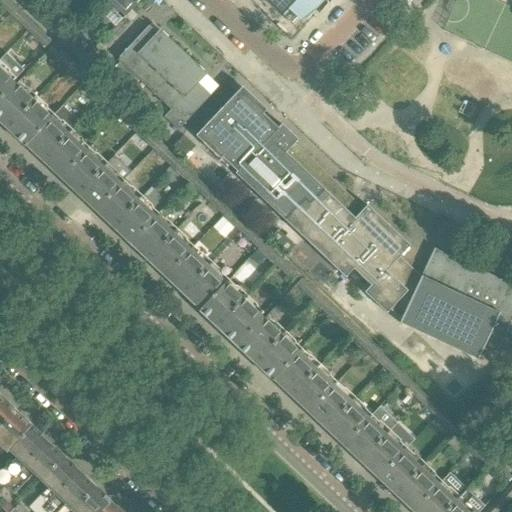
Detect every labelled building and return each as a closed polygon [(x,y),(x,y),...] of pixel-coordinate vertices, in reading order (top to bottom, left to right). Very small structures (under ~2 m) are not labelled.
[(6,0),(1,6),(10,15),(16,9),(6,0)] [(24,0),(21,4),(29,12),(35,6),(29,0),(24,0)] [(107,0),(125,17),(140,0),(107,0)] [(265,0),(291,24),(313,0),(265,0)] [(29,12),(38,21),(44,14),(35,6),(29,12)] [(10,15),(19,24),(25,17),(16,9),(10,15)] [(38,21),(47,29),(53,23),(44,14),(38,21)] [(19,24),(27,32),(34,25),(25,17),(19,24)] [(47,29),(56,37),(62,31),(53,23),(47,29)] [(27,32),(36,40),(42,34),(34,25),(27,32)] [(117,60),(120,62),(109,74),(124,88),(134,76),(171,111),(164,118),(177,131),(207,99),(194,87),(206,75),(162,33),(159,31),(156,34),(148,27),(117,60)] [(56,37),(64,46),(70,39),(62,31),(56,37)] [(42,34),(36,40),(45,48),(51,42),(42,34)] [(64,46),(73,54),(79,47),(70,39),(64,46)] [(47,51),(56,59),(62,53),(53,44),(47,51)] [(79,47),(73,54),(82,62),(88,56),(79,47)] [(56,59),(65,68),(71,61),(62,53),(56,59)] [(65,68),(75,76),(81,70),(71,61),(65,68)] [(0,122),(6,129),(33,101),(0,69),(0,122)] [(75,76),(84,85),(90,79),(81,70),(75,76)] [(84,85),(92,93),(99,87),(90,79),(84,85)] [(92,93),(101,102),(107,95),(99,87),(92,93)] [(235,174),(285,222),(345,278),(353,269),(370,286),(364,293),(386,314),(390,310),(400,320),(399,324),(400,324),(400,323),(406,326),(476,359),(476,360),(477,360),(486,343),(497,348),(497,349),(498,349),(511,319),(511,285),(434,249),(420,277),(399,257),(409,246),(366,206),(363,209),(346,193),(294,144),(297,140),(281,125),(278,129),(262,114),(266,110),(242,87),(195,137),(220,160),(221,158),(236,172),(235,174)] [(101,102),(110,110),(116,103),(107,95),(101,102)] [(25,146),(26,145),(52,119),(33,101),(6,129),(25,146)] [(110,110),(118,118),(124,111),(116,103),(110,110)] [(118,118),(127,126),(133,120),(124,111),(118,118)] [(26,145),(43,162),(69,135),(52,119),(26,145)] [(127,126),(136,134),(142,128),(133,120),(127,126)] [(136,134),(144,142),(150,136),(142,128),(136,134)] [(43,162),(60,178),(86,152),(69,135),(43,162)] [(144,142),(153,151),(159,144),(150,136),(144,142)] [(172,148),(184,158),(195,147),(183,136),(172,148)] [(153,151),(162,159),(168,152),(159,144),(153,151)] [(60,178),(78,194),(104,168),(86,152),(60,178)] [(162,159),(170,167),(176,161),(168,152),(162,159)] [(170,167),(179,175),(185,169),(176,161),(170,167)] [(78,194),(95,211),(121,184),(104,168),(78,194)] [(179,175),(187,183),(194,177),(185,169),(179,175)] [(187,183),(196,192),(202,185),(194,177),(187,183)] [(95,211),(112,227),(138,201),(121,184),(95,211)] [(196,192),(205,200),(211,193),(202,185),(196,192)] [(205,200),(213,208),(219,201),(211,193),(205,200)] [(112,227),(129,243),(156,217),(138,201),(112,227)] [(213,208),(222,216),(228,210),(219,201),(213,208)] [(222,216),(231,224),(237,218),(228,210),(222,216)] [(129,243),(147,260),(173,233),(156,217),(129,243)] [(231,224),(239,232),(245,226),(237,218),(231,224)] [(239,232),(248,241),(254,234),(245,226),(239,232)] [(271,241),(283,252),(294,241),(282,230),(271,241)] [(147,260),(164,276),(190,250),(173,233),(147,260)] [(248,241),(257,250),(263,243),(254,234),(248,241)] [(257,250),(266,258),(273,252),(263,243),(257,250)] [(164,276),(181,292),(207,266),(190,250),(164,276)] [(266,258),(276,267),(282,261),(273,252),(266,258)] [(276,267),(284,275),(290,268),(282,261),(276,267)] [(181,292),(199,309),(225,283),(207,266),(181,292)] [(290,268),(284,275),(292,283),(298,276),(290,268)] [(295,285),(304,294),(310,288),(301,279),(295,285)] [(198,310),(217,328),(244,301),(225,283),(199,309),(198,310)] [(304,294),(313,302),(319,296),(310,288),(304,294)] [(313,302),(322,311),(328,305),(319,296),(313,302)] [(217,328),(254,363),(281,336),(244,301),(217,328)] [(322,311),(332,320),(338,313),(328,305),(322,311)] [(332,320),(340,328),(346,322),(338,313),(332,320)] [(340,328),(349,336),(355,330),(346,322),(340,328)] [(349,336),(358,345),(364,338),(355,330),(349,336)] [(273,381),(274,379),(300,353),(281,336),(254,363),(273,381)] [(358,345),(367,353),(373,347),(364,338),(358,345)] [(367,353),(376,361),(382,355),(373,347),(367,353)] [(274,379),(291,396),(317,370),(300,353),(274,379)] [(376,361),(384,369),(390,363),(382,355),(376,361)] [(384,369),(393,378),(399,371),(390,363),(384,369)] [(291,396),(309,413),(335,387),(317,370),(291,396)] [(393,378),(402,386),(408,380),(399,371),(393,378)] [(402,386),(411,394),(417,388),(408,380),(402,386)] [(309,413),(327,429),(352,403),(335,387),(309,413)] [(411,394),(419,403),(426,396),(417,388),(411,394)] [(511,388),(494,406),(511,426),(511,388)] [(419,403),(428,411),(434,405),(426,396),(419,403)] [(489,412),(475,397),(460,412),(475,426),(489,412)] [(0,426),(12,413),(5,406),(5,403),(0,398),(0,426)] [(327,429),(344,446),(370,420),(352,403),(327,429)] [(428,411),(437,419),(443,413),(434,405),(428,411)] [(0,445),(7,452),(8,450),(31,427),(23,420),(20,420),(12,413),(0,426),(0,445)] [(437,419),(446,428),(452,421),(443,413),(437,419)] [(344,446),(362,463),(388,436),(370,420),(344,446)] [(446,428),(455,436),(461,429),(452,421),(446,428)] [(0,474),(0,480),(5,486),(47,442),(31,427),(8,450),(16,458),(0,474)] [(455,436),(463,444),(469,438),(461,429),(455,436)] [(362,463),(379,479),(405,453),(388,436),(362,463)] [(463,444),(472,453),(478,446),(469,438),(463,444)] [(32,473),(40,481),(63,457),(47,442),(5,486),(13,493),(32,473)] [(472,453),(481,461),(487,454),(478,446),(472,453)] [(379,479),(396,496),(423,470),(405,453),(379,479)] [(481,461),(490,469),(496,463),(487,454),(481,461)] [(29,508),(33,511),(41,511),(79,472),(63,457),(40,481),(47,488),(29,508)] [(490,469),(498,477),(504,470),(496,463),(490,469)] [(396,496),(413,511),(414,511),(440,486),(423,470),(396,496)] [(504,470),(498,477),(505,484),(511,477),(504,470)] [(56,511),(64,504),(72,511),(95,487),(79,472),(41,511),(56,511)] [(414,511),(448,511),(458,503),(440,486),(414,511)] [(511,488),(510,486),(502,495),(508,501),(511,496),(511,488)] [(101,511),(110,502),(95,487),(72,511),(101,511)] [(502,495),(493,504),(499,510),(508,501),(502,495)] [(1,508),(4,511),(11,511),(14,510),(6,502),(1,508)] [(120,511),(110,502),(101,511),(120,511)] [(467,511),(458,503),(448,511),(467,511)]
